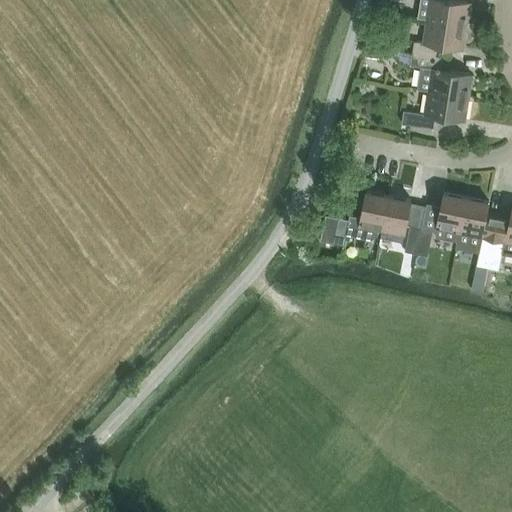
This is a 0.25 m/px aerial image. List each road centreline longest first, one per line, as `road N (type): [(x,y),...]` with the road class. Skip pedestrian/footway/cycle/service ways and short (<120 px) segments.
road 1 (unclassified): [(32,511),(285,225),(363,0)]
road 2 (residential): [(360,142),(468,161),(511,151)]
